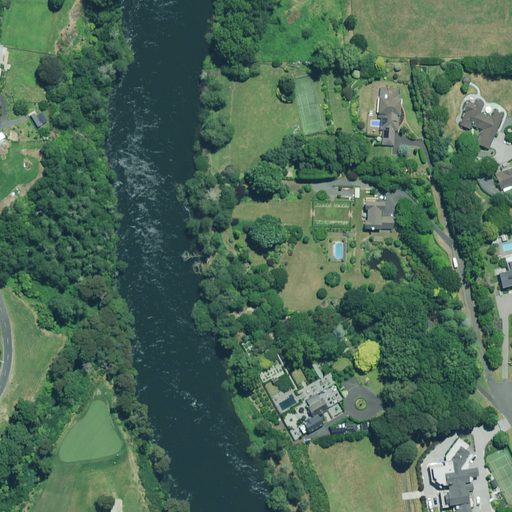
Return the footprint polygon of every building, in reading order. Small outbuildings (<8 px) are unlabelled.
[(401,86),(380,84),(378,111),(381,112),(380,126),(382,126),(381,142),(392,143),(394,127),(397,128),(398,114),(399,114),(401,86)] [(487,100),(471,93),(459,122),(469,127),(470,123),(482,128),(475,144),(489,150),(502,119),(483,111),(487,100)] [(511,168),(510,169),(509,167),(502,169),(503,171),(495,173),(500,187),(511,182),(511,168)] [(394,214),(380,213),(380,208),(383,208),(383,199),(366,198),(365,226),(394,227),(394,214)] [(504,256),(507,271),(498,273),(502,289),(511,287),(511,229),(505,231),(506,234),(491,237),(494,255),(500,254),(501,257),(504,256)] [(360,382),(354,372),(342,379),(348,389),(360,382)] [(308,402),(307,403),(310,410),(326,402),(320,391),(306,398),(308,402)] [(318,412),(301,421),(306,432),(324,423),(318,412)] [(329,426),(331,434),(363,429),(362,424),(358,425),(358,422),(354,423),(353,419),(345,420),(346,424),(329,426)] [(448,489),(445,489),(446,503),(453,504),(454,511),(470,511),(468,500),(472,500),(470,490),(475,490),(474,482),(468,483),(468,478),(476,476),(475,466),(468,467),(464,465),(471,456),(459,446),(450,458),(442,459),(443,465),(431,467),(433,479),(449,485),(448,489)]
